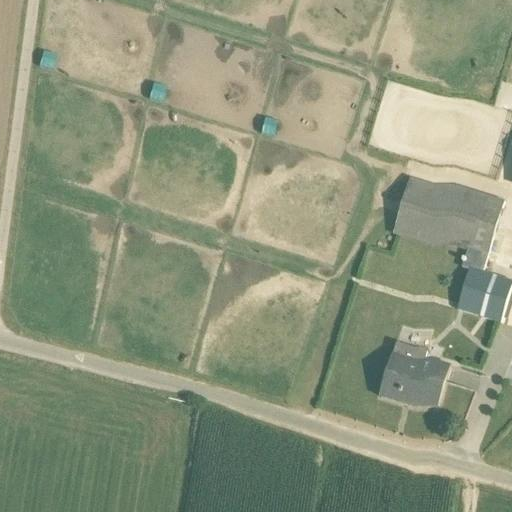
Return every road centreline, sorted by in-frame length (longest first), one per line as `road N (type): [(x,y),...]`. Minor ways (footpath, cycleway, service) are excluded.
road 1 (unclassified): [(511,489),(0,344)]
road 2 (unclassified): [(31,0),(0,245)]
